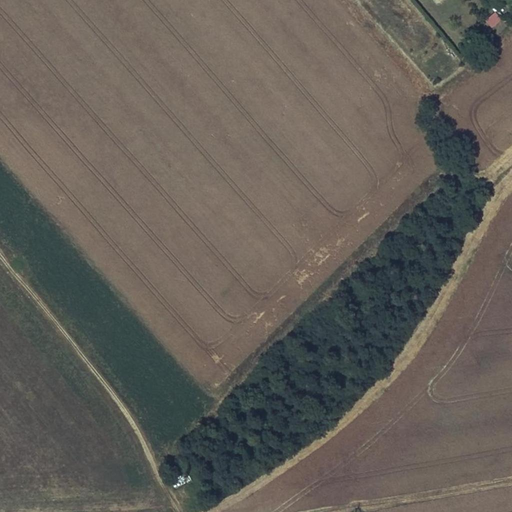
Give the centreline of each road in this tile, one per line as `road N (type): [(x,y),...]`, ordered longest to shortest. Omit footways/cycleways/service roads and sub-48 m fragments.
road 1 (track): [(0,256),(141,431),(185,511)]
road 2 (track): [(511,482),(337,511)]
